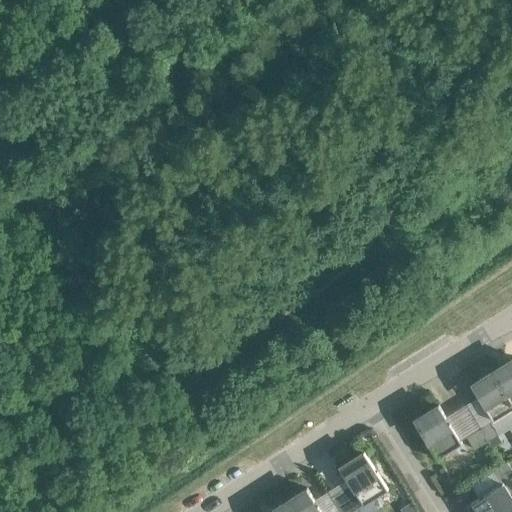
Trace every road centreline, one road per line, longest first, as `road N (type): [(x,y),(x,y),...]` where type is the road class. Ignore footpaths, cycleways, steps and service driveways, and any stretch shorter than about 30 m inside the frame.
road 1 (residential): [(215,511),(373,410)]
road 2 (residential): [(373,410),(511,322)]
